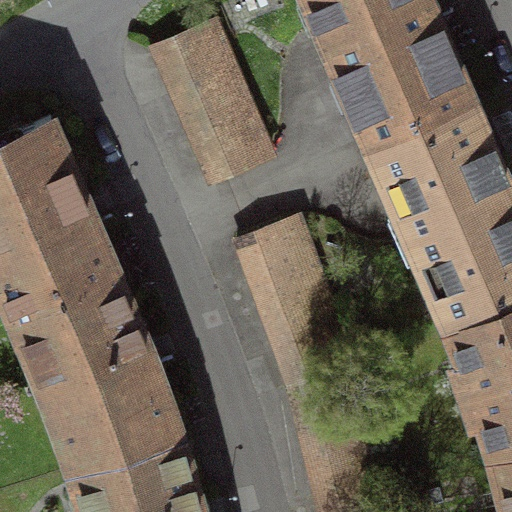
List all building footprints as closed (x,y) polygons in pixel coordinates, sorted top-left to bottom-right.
[(310,0),(371,138),(473,94),(433,1),(432,0),(310,0)] [(213,18),(153,44),(182,112),(210,177),(271,151),(213,18)] [(371,138),(449,321),(511,295),(511,184),(473,94),(371,138)] [(2,278),(17,313),(118,270),(85,194),(50,114),(0,135),(0,263),(5,274),(2,278)] [(264,312),(290,386),(346,362),(336,335),(342,333),(299,215),(237,237),(264,312)] [(118,270),(17,313),(33,349),(38,352),(66,422),(62,423),(75,463),(180,429),(158,367),(151,350),(118,270)] [(511,295),(449,321),(493,450),(511,445),(511,295)] [(303,440),(317,494),(375,480),(346,362),(290,386),(303,440)] [(180,429),(75,463),(86,498),(90,500),(93,511),(203,511),(180,429)] [(511,511),(511,445),(493,450),(506,511),(511,511)] [(321,511),(383,511),(375,480),(317,494),(321,511)]
